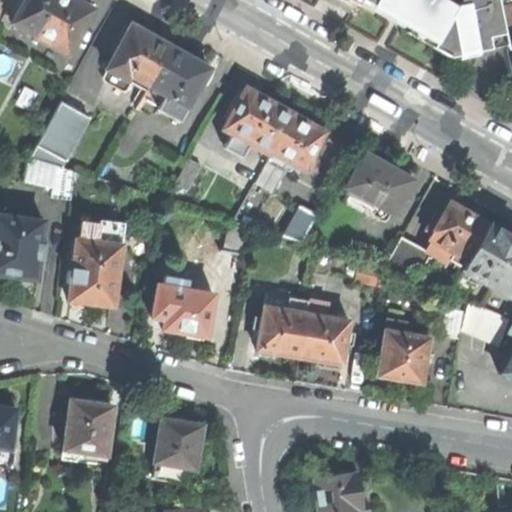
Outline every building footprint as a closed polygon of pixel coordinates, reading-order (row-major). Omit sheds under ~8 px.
[(69,55),(95,9),(78,0),(23,0),(20,5),(22,7),(12,24),(69,55)] [(506,44),(503,28),(499,9),(496,0),(364,0),(396,18),(436,41),(434,46),(451,57),(459,53),(460,54),(506,44)] [(503,28),(511,26),(511,6),(499,9),(503,28)] [(131,74),(150,84),(172,45),(153,35),(151,36),(132,25),(124,40),(122,41),(115,53),(115,55),(107,69),(127,80),(131,74)] [(158,110),(180,122),(211,68),(190,56),(172,45),(150,84),(143,97),(160,107),(158,110)] [(247,87),(225,128),(271,154),(273,152),(294,114),(267,98),(247,87)] [(61,101),(30,158),(58,166),(61,167),(89,116),(61,101)] [(316,126),(294,114),(273,152),(305,169),(326,131),(316,126)] [(188,162),(198,168),(210,148),(199,142),(188,162)] [(387,166),(367,154),(349,185),(350,186),(348,191),(373,206),(377,201),(395,211),(412,180),(387,166)] [(76,171),(61,167),(58,166),(53,198),(72,201),(76,171)] [(441,220),(435,216),(428,227),(435,231),(431,238),(456,252),(452,258),(466,267),(491,223),(464,208),(452,201),(441,220)] [(286,236),(303,242),(319,213),(304,204),(286,236)] [(0,274),(7,275),(38,279),(40,258),(44,259),(46,245),(42,244),(45,221),(0,215),(0,274)] [(227,253),(247,256),(252,226),(233,220),(227,253)] [(101,224),(82,222),(80,240),(77,240),(69,301),(88,303),(115,307),(125,224),(102,221),(101,224)] [(511,235),(491,223),(466,267),(464,270),(508,294),(511,286),(511,235)] [(418,280),(431,250),(404,236),(390,260),(393,270),(418,280)] [(182,332),(208,336),(215,295),(189,291),(190,282),(166,278),(165,286),(159,285),(154,317),(167,319),(165,329),(182,332)] [(280,353),(301,356),(310,301),(292,298),(290,309),(265,305),(263,317),(256,316),(254,328),(261,329),(258,349),(261,349),(260,354),(275,357),(275,352),(280,353)] [(346,344),(353,345),(355,332),(348,331),(350,320),(327,316),(329,305),(310,301),(301,356),(318,359),(326,360),(325,365),(339,367),(340,363),(343,363),(346,344)] [(463,328),(501,343),(510,318),(472,302),(463,328)] [(444,333),(461,336),(465,310),(448,307),(444,333)] [(422,382),(430,338),(405,334),(406,322),(388,320),(379,375),(404,379),(422,382)] [(511,328),(510,333),(511,334),(511,353),(501,372),(511,378),(511,328)] [(106,459),(113,406),(94,403),(71,400),(66,449),(87,452),(86,457),(106,459)] [(12,448),(17,409),(0,407),(0,466),(16,469),(19,449),(12,448)] [(153,477),(182,482),(185,466),(195,467),(202,426),(182,422),(162,419),(153,477)] [(320,511),(371,511),(369,501),(364,501),(360,473),(353,475),(352,472),(315,477),(320,511)]
